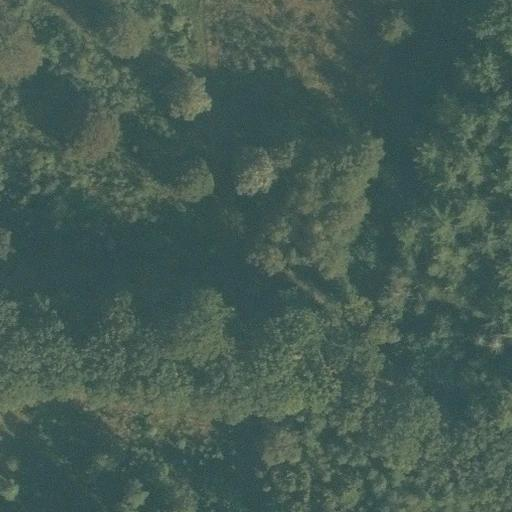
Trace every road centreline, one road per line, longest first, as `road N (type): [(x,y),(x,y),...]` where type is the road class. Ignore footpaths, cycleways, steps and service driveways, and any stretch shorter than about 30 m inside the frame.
road 1 (unclassified): [(511,470),(383,391),(320,367),(0,350)]
road 2 (track): [(257,360),(244,511)]
